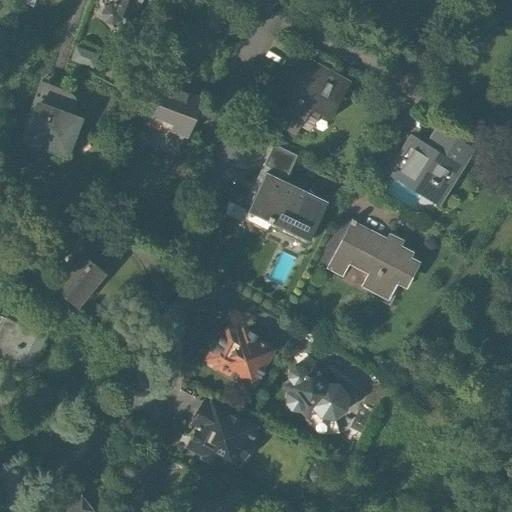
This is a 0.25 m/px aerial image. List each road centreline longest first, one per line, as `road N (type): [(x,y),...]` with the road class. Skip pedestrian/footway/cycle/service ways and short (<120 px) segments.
road 1 (unclassified): [(264,8),(163,401)]
road 2 (residential): [(163,401),(139,403),(4,511)]
